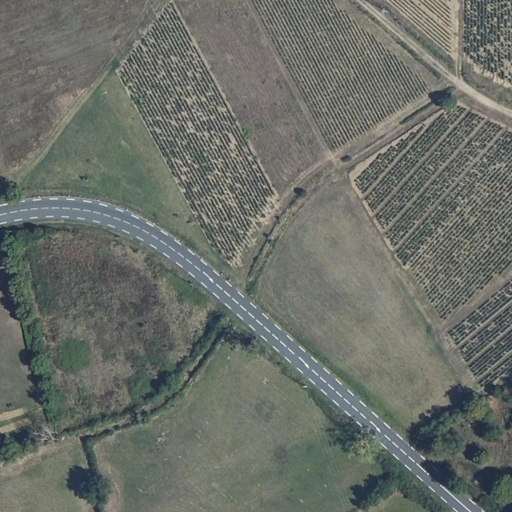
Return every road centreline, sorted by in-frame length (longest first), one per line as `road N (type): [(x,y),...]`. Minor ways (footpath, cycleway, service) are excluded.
road 1 (track): [(0,466),(59,444),(69,425),(149,394),(232,297),(262,238),(312,173),(459,82)]
road 2 (primary): [(472,511),(147,231),(64,208),(0,215)]
road 3 (track): [(511,112),(459,82),(363,0)]
